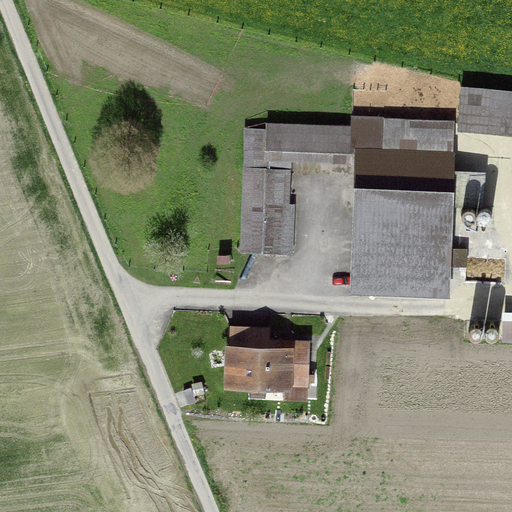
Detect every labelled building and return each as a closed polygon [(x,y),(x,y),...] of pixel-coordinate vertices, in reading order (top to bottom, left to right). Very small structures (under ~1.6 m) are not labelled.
[(511,87),(460,83),(457,128),(511,132),(511,87)] [(350,292),(450,294),(450,283),(466,283),(467,246),(452,246),(453,206),(485,206),(486,168),(482,168),(483,158),(456,157),(456,150),(453,150),(454,117),(350,114),(350,122),(266,120),(265,126),(243,126),(240,252),(293,253),(295,201),(290,201),(291,160),(353,162),(352,184),(344,184),(344,206),(353,206),(350,292)] [(229,261),(229,252),(217,252),(218,261),(229,261)] [(229,341),(225,341),(224,385),(292,387),(292,385),(309,385),(309,380),(314,381),(314,369),(309,369),(310,338),(270,336),(270,324),(230,323),(229,341)] [(511,326),(501,327),(501,340),(511,340),(511,326)] [(319,372),(331,373),(333,345),(321,344),(319,372)] [(195,395),(204,393),(202,380),(193,382),(195,395)] [(188,404),(196,401),(191,387),(183,390),(188,404)]
